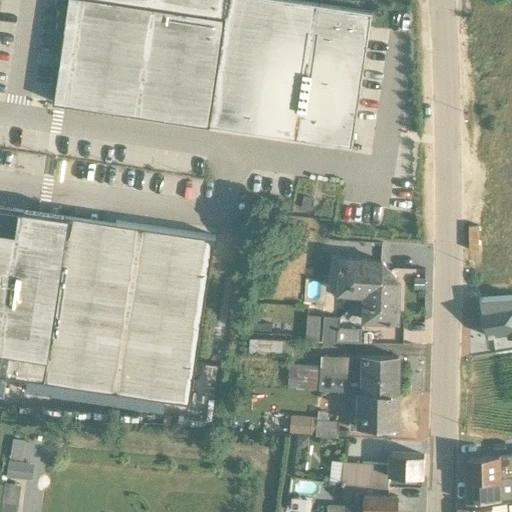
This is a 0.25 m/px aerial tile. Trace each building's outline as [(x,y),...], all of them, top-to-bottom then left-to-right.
[(75,33),(65,103),(351,146),(371,12),(349,8),(291,0),(67,0),(62,30),(75,33)] [(75,33),(62,30),(52,102),(65,103),(75,33)] [(0,230),(16,232),(20,207),(0,203),(0,230)] [(16,232),(0,230),(0,373),(189,401),(214,236),(20,207),(16,232)] [(361,296),(389,270),(381,260),(339,257),(337,296),(344,297),(345,294),(361,296)] [(398,279),(389,270),(361,296),(360,319),(397,320),(398,279)] [(511,295),(478,298),(482,327),(484,327),(485,336),(506,333),(507,337),(511,335),(511,295)] [(307,314),(305,340),(335,341),(337,327),(338,316),(307,314)] [(270,324),(250,323),(250,331),(270,332),(270,324)] [(337,327),(335,341),(360,342),(360,327),(337,327)] [(249,338),(248,353),(292,355),(292,340),(249,338)] [(288,362),(287,388),(399,391),(400,354),(321,354),(320,363),(288,362)] [(350,390),(349,428),(398,426),(399,391),(350,390)] [(264,397),(264,409),(289,409),(289,397),(264,397)] [(314,434),(337,436),(339,420),(328,419),(328,415),(325,412),(323,411),(322,410),(317,409),(314,434)] [(313,430),(314,412),(292,411),(291,429),(313,430)] [(12,438),(9,457),(23,459),(26,441),(12,438)] [(341,480),(341,482),(387,486),(388,474),(421,476),(423,454),(387,451),(387,464),(343,460),(330,459),(329,480),(341,480)] [(511,453),(464,457),(466,479),(511,475),(511,453)] [(7,461),(5,478),(31,481),(33,464),(17,462),(7,461)] [(511,475),(466,479),(466,501),(511,496),(511,475)] [(4,483),(0,511),(16,511),(20,485),(4,483)] [(326,504),(325,511),(397,511),(398,494),(363,493),(363,504),(326,504)] [(457,511),(506,511),(505,502),(457,507),(457,511)]
